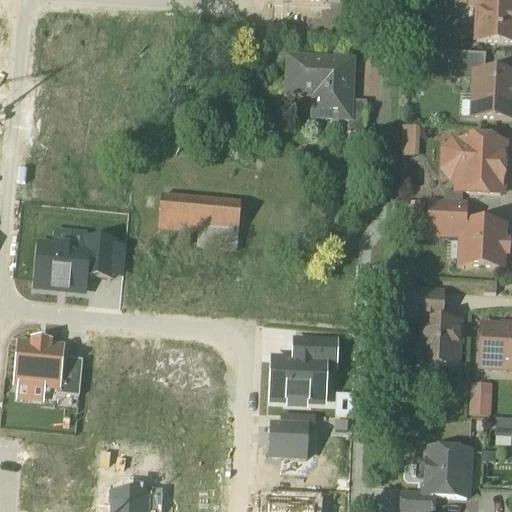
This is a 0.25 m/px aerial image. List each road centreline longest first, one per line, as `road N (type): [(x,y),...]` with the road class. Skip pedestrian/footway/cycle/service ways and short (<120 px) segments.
road 1 (residential): [(29,0),(0,282)]
road 2 (residential): [(246,341),(0,316)]
road 3 (residential): [(240,511),(246,341)]
road 4 (residential): [(260,0),(141,0)]
